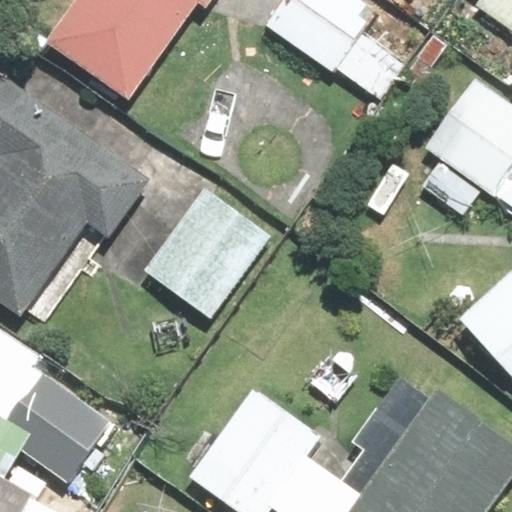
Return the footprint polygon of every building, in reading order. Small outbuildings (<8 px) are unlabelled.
[(80,0),(52,40),(134,99),(204,2),(213,8),(219,0),(80,0)] [(382,14),(359,0),(286,0),(266,31),(338,79),(382,14)] [(511,30),(511,0),(486,0),(481,8),(511,30)] [(0,154),(2,155),(0,157),(0,293),(31,316),(98,225),(116,238),(157,181),(0,66),(0,154)] [(511,105),(471,78),(425,146),(511,203),(511,105)] [(270,235),(205,190),(144,276),(208,322),(270,235)] [(511,279),(469,318),(511,364),(511,279)] [(33,361),(0,408),(0,438),(70,489),(118,422),(33,361)] [(269,511),(324,440),(261,391),(191,481),(231,511),(269,511)] [(494,511),(511,487),(511,442),(441,393),(356,511),(494,511)] [(0,511),(32,511),(42,496),(0,472),(0,511)]
